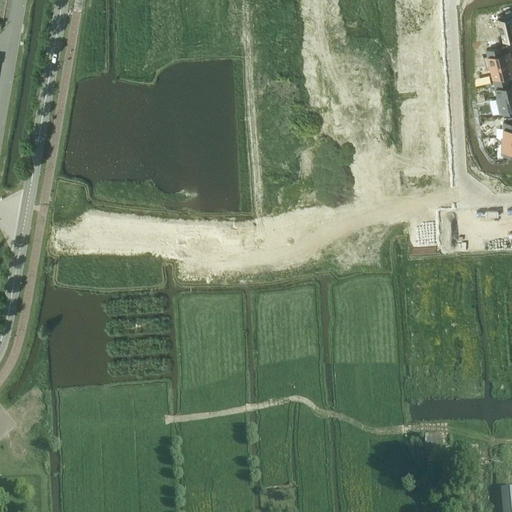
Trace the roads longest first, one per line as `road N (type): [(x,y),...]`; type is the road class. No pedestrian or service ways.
road 1 (residential): [(511,198),(465,201),(452,0)]
road 2 (unclassified): [(25,214),(62,0)]
road 3 (unclassified): [(0,336),(25,214)]
